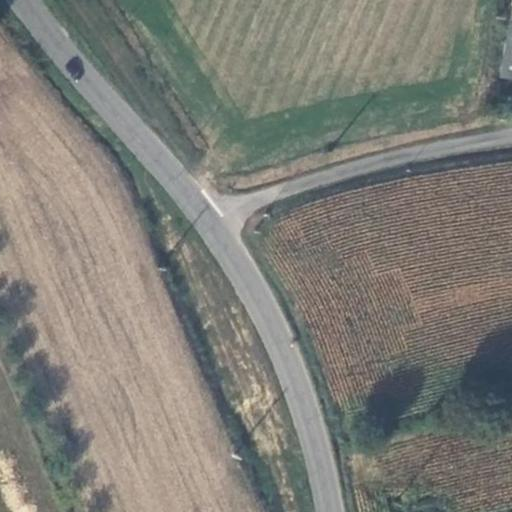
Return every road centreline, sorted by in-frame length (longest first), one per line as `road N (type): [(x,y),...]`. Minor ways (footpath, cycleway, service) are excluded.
road 1 (unclassified): [(511,135),(326,177),(210,223)]
road 2 (secondary): [(210,223),(287,360),(329,511)]
road 3 (secondary): [(22,0),(210,223)]
